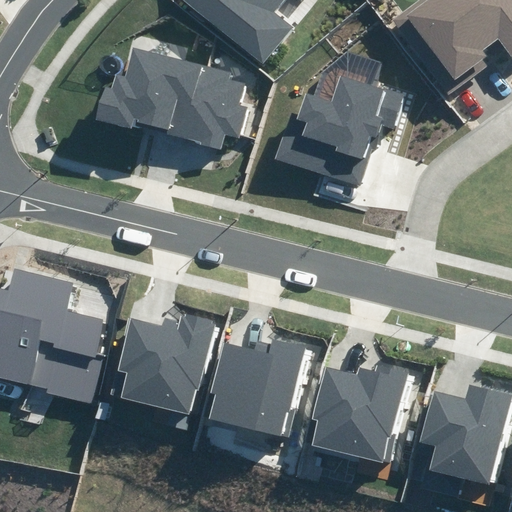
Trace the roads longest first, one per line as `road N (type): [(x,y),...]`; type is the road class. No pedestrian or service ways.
road 1 (residential): [(0,189),(404,284)]
road 2 (residential): [(404,284),(431,174),(511,114)]
